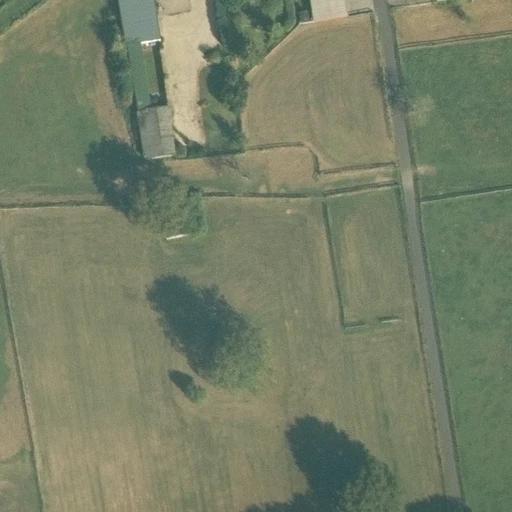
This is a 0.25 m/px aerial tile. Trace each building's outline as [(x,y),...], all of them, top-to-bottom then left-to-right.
[(120,0),(128,48),(141,45),(158,43),(161,42),(153,0),(120,0)] [(310,0),(314,24),(348,19),(345,0),(310,0)] [(139,115),(152,112),(141,45),(128,48),(139,115)] [(175,158),(168,109),(152,112),(139,115),(146,162),(175,158)] [(159,208),(167,242),(202,235),(195,200),(159,208)]
